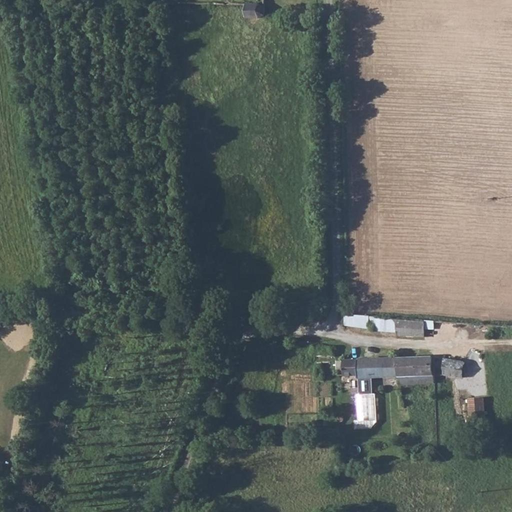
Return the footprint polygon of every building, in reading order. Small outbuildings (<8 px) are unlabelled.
[(259,18),(266,15),(266,7),(259,3),(247,3),(246,18),(259,18)] [(407,330),(407,318),(380,316),(379,320),(379,327),(407,330)] [(439,327),(439,321),(436,321),(407,318),(407,330),(407,334),(435,334),(434,327),(439,327)] [(488,326),(472,326),(472,335),(487,336),(488,326)] [(338,350),(315,349),(316,361),(337,361),(338,350)] [(442,356),(404,357),(406,375),(407,383),(441,382),(441,375),(442,356)] [(442,356),(441,375),(451,375),(458,375),(469,377),(471,361),(442,356)] [(406,375),(404,357),(359,358),(359,373),(359,375),(372,375),(374,375),(375,385),(385,385),(385,376),(406,375)] [(359,373),(359,358),(342,359),(342,373),(359,373)] [(360,390),(372,391),(372,375),(359,375),(360,390)] [(485,398),(468,397),(468,420),(485,420),(485,398)]
